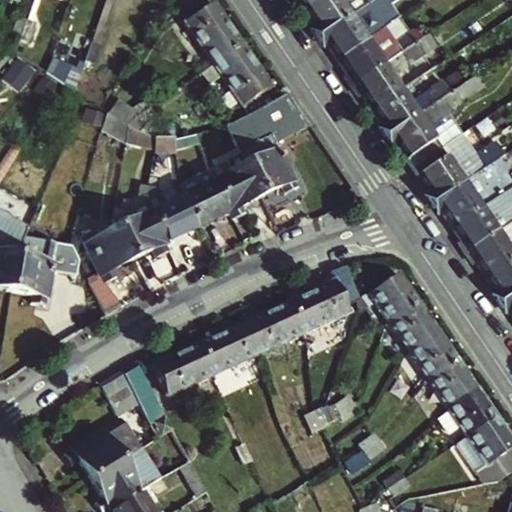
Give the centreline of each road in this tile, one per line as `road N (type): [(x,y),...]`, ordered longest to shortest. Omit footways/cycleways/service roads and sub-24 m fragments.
road 1 (residential): [(397,218),(267,262),(151,320),(92,354),(0,427)]
road 2 (tertiary): [(249,0),(397,218)]
road 3 (tertiary): [(397,218),(511,385)]
